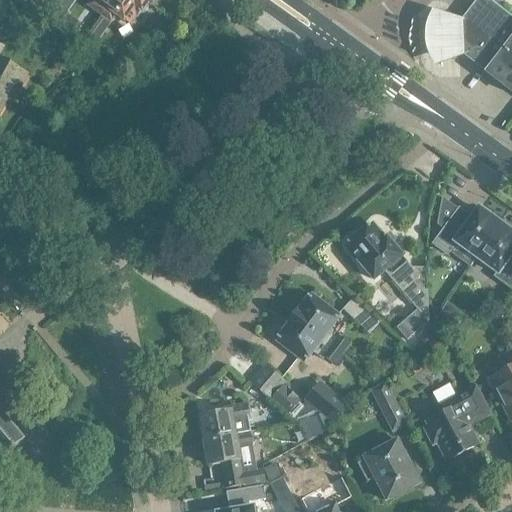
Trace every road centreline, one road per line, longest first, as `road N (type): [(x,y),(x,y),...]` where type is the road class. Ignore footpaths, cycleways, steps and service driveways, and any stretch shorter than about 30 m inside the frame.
road 1 (unclassified): [(104,256),(342,50)]
road 2 (residential): [(161,511),(104,256)]
road 3 (secondary): [(511,170),(342,50)]
road 4 (residential): [(0,337),(104,256)]
road 5 (residential): [(104,256),(0,194)]
